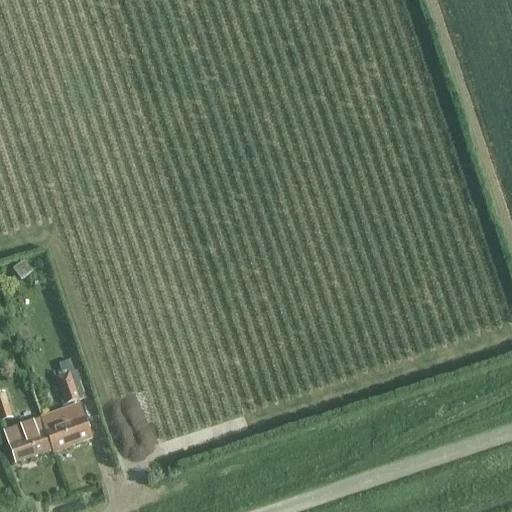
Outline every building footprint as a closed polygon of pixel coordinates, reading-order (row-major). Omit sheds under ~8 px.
[(24,264),(12,272),(21,283),(32,275),(24,264)] [(55,380),(65,408),(80,402),(70,375),(55,380)] [(0,424),(13,420),(5,394),(0,395),(0,424)] [(88,437),(79,413),(77,406),(40,420),(41,421),(39,421),(44,434),(50,452),(88,437)] [(50,452),(44,434),(39,421),(3,434),(14,465),(50,452)]
